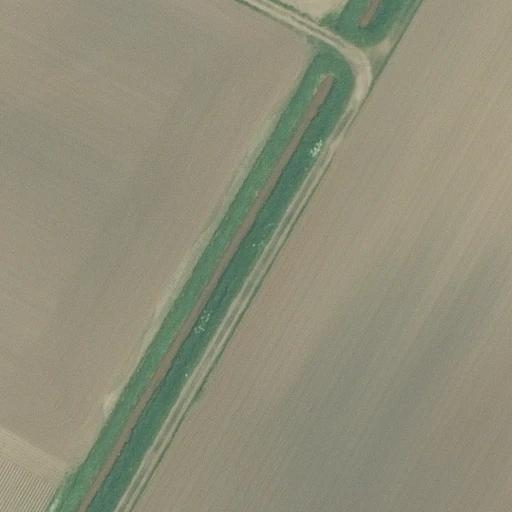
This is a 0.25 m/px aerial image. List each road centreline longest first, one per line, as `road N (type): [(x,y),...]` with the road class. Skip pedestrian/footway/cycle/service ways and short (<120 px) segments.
road 1 (track): [(91,511),(385,0)]
road 2 (track): [(350,61),(235,0)]
